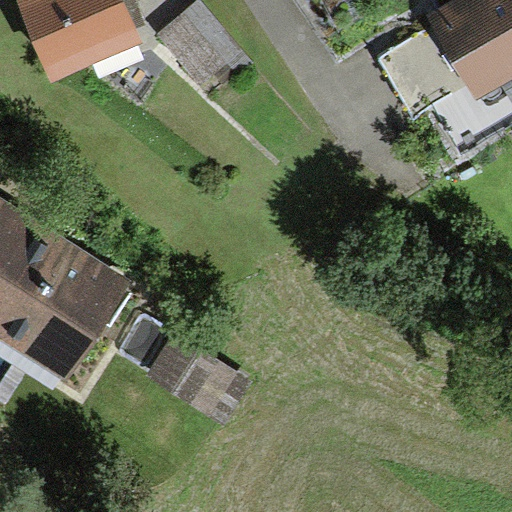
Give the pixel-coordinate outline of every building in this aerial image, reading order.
[(133,0),(26,0),(52,63),(144,26),(133,0)] [(255,58),(205,0),(191,0),(159,28),(202,79),(215,69),(226,82),(255,58)] [(511,0),(437,0),(428,6),(436,19),(380,51),(416,113),(471,81),(478,92),(511,72),(511,0)] [(0,331),(69,375),(134,273),(0,188),(0,331)] [(254,374),(176,325),(147,370),(225,420),(254,374)]
